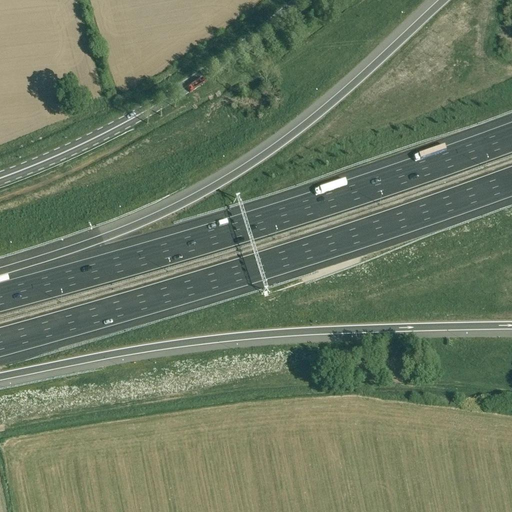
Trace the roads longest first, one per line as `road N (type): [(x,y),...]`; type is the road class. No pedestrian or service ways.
road 1 (motorway): [(0,342),(511,180)]
road 2 (motorway): [(511,135),(234,230),(0,296)]
road 3 (motorway): [(440,0),(297,129),(204,192),(104,237),(0,269)]
road 4 (motorway): [(0,377),(213,338),(511,325)]
road 5 (secondary): [(0,177),(179,90),(299,0)]
